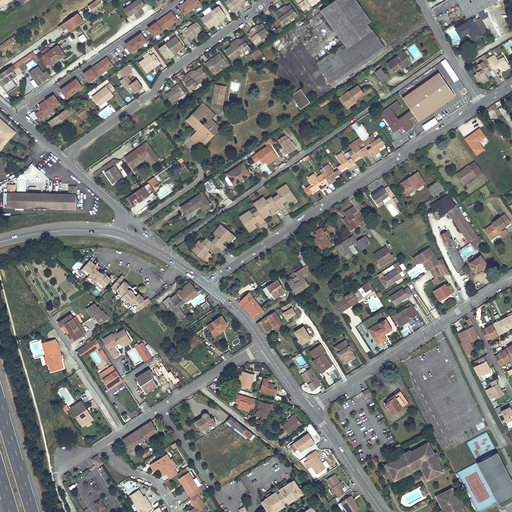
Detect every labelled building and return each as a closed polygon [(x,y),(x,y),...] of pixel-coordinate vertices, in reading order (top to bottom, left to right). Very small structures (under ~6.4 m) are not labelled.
[(99,0),(96,0),(88,6),(91,10),(102,3),(99,0)] [(137,0),(132,4),(141,16),(144,13),(140,8),(145,5),(141,0),(137,0)] [(184,15),(201,3),(198,0),(185,0),(178,5),(184,15)] [(233,0),(226,0),(224,2),(231,12),(233,10),(235,9),(236,11),(239,9),(233,0)] [(244,0),(233,0),(239,9),(242,7),(241,4),(243,3),(245,2),(244,0)] [(295,0),(303,10),(310,5),(305,0),(295,0)] [(350,0),(335,0),(321,10),(345,44),(347,47),(320,66),(333,85),(385,49),(372,30),(350,0)] [(355,0),(350,0),(372,30),(375,28),(355,0)] [(468,0),(446,0),(432,9),(435,15),(458,1),(467,17),(474,13),(476,13),(468,0)] [(468,0),(476,13),(498,0),(497,0),(468,0)] [(137,18),(141,16),(132,4),(124,10),(129,16),(134,13),(137,18)] [(283,5),(280,7),(289,20),(296,15),(289,5),(287,6),(285,7),(283,5)] [(218,6),(210,12),(219,23),(222,21),(220,19),(222,18),(225,16),(218,6)] [(277,13),(275,15),(282,25),(289,20),(280,7),(277,9),(279,12),(277,13)] [(147,27),(154,37),(178,19),(171,9),(147,27)] [(210,12),(200,19),(207,28),(213,24),(215,23),(216,26),(219,23),(210,12)] [(78,13),(64,23),(70,31),(83,22),(78,13)] [(477,19),(474,13),(467,17),(469,21),(473,18),(481,34),(487,30),(480,18),(477,19)] [(64,23),(61,25),(66,33),(70,31),(64,23)] [(184,33),(181,35),(186,43),(193,39),(191,37),(200,31),(195,23),(183,31),(184,33)] [(256,25),(253,27),(262,39),(269,34),(262,24),(259,26),(258,27),(256,25)] [(250,33),(247,34),(255,44),(262,39),(253,27),(250,29),(251,31),(250,33)] [(140,31),(124,43),(131,53),(147,40),(140,31)] [(297,47),(299,46),(290,32),(287,34),(297,47)] [(15,35),(0,45),(0,53),(19,41),(15,35)] [(177,36),(167,43),(173,53),(175,55),(178,53),(176,50),(178,49),(183,45),(177,36)] [(236,39),(233,41),(242,53),(250,48),(242,38),(239,40),(238,41),(236,39)] [(230,47),(225,51),(232,61),(242,53),(233,41),(230,43),(232,45),(230,47)] [(167,43),(159,48),(166,58),(168,56),(170,55),(172,57),(175,55),(173,53),(167,43)] [(345,44),(318,63),(320,66),(347,47),(345,44)] [(40,51),(42,53),(49,48),(47,45),(40,51)] [(57,45),(43,55),(50,65),(58,59),(58,58),(63,54),(57,45)] [(405,67),(411,63),(404,52),(398,56),(387,64),(393,72),(401,67),(400,66),(403,64),(405,67)] [(150,54),(139,62),(146,72),(153,67),(151,66),(156,62),(157,64),(160,62),(156,56),(153,58),(151,55),(150,54)] [(209,62),(206,64),(212,73),(215,71),(216,72),(227,64),(220,54),(214,58),(214,59),(210,62),(209,62)] [(495,54),(487,59),(493,69),(501,65),(503,64),(505,69),(510,66),(504,56),(502,54),(496,57),(495,54)] [(12,66),(15,70),(19,67),(23,64),(30,59),(28,55),(12,66)] [(106,55),(82,72),(89,82),(113,65),(106,55)] [(484,55),(480,57),(482,60),(482,62),(479,63),(482,69),(477,72),(476,72),(482,82),(487,80),(484,75),(485,74),(493,69),(487,59),(484,55)] [(30,59),(23,64),(27,68),(35,62),(32,58),(30,59)] [(469,94),(446,58),(442,62),(464,97),(469,94)] [(137,79),(132,82),(127,76),(132,72),(127,65),(119,71),(124,78),(120,80),(126,88),(130,85),(135,93),(143,87),(137,79)] [(12,66),(0,74),(0,78),(1,79),(15,70),(12,66)] [(38,86),(51,77),(47,70),(43,73),(38,66),(29,72),(33,78),(34,77),(35,78),(34,79),(38,86)] [(1,79),(0,79),(0,82),(8,93),(11,90),(11,89),(16,85),(12,78),(22,71),(19,67),(15,70),(1,79)] [(192,70),(189,72),(198,84),(208,78),(201,67),(196,71),(194,72),(192,70)] [(380,68),(375,72),(384,83),(389,79),(380,68)] [(186,78),(184,80),(191,90),(198,84),(189,72),(186,74),(188,76),(186,78)] [(403,98),(412,110),(415,115),(417,118),(454,93),(439,72),(403,98)] [(76,77),(59,89),(66,98),(83,86),(76,77)] [(115,90),(110,83),(92,98),(98,105),(105,100),(106,101),(114,95),(111,92),(115,90)] [(179,83),(171,88),(172,89),(165,95),(171,104),(186,93),(179,83)] [(223,103),(226,86),(216,84),(213,102),(223,103)] [(349,91),(340,97),(344,103),(346,102),(349,106),(356,102),(355,100),(363,95),(358,86),(349,92),(349,91)] [(296,102),(298,104),(301,108),(308,103),(306,99),(307,98),(304,94),(303,94),(300,90),(296,93),(296,94),(293,96),(296,102)] [(53,93),(37,104),(40,109),(34,113),(39,120),(54,111),(52,108),(60,103),(53,93)] [(454,93),(417,118),(419,121),(456,96),(454,93)] [(398,101),(381,113),(385,118),(387,117),(392,124),(390,125),(393,129),(390,131),(396,140),(402,136),(398,130),(400,129),(399,127),(402,125),(405,122),(402,117),(399,119),(394,112),(402,107),(398,101)] [(203,104),(188,120),(199,130),(191,137),(201,147),(215,132),(212,128),(216,124),(210,119),(214,114),(203,104)] [(89,110),(86,105),(76,112),(80,116),(86,112),(89,110)] [(69,108),(49,122),(52,126),(72,112),(69,108)] [(412,110),(402,117),(405,122),(402,125),(403,126),(407,132),(414,127),(409,120),(415,115),(412,110)] [(423,126),(426,131),(438,123),(435,118),(423,126)] [(0,119),(0,137),(1,138),(0,139),(0,150),(3,148),(2,147),(15,133),(8,126),(8,127),(6,126),(7,125),(0,119)] [(293,133),(288,127),(284,130),(288,137),(293,133)] [(373,135),(362,142),(365,147),(370,144),(372,147),(367,150),(369,153),(372,157),(378,153),(376,150),(378,149),(385,145),(379,136),(375,139),(373,135)] [(286,140),(283,136),(278,140),(283,147),(279,150),(284,156),(295,148),(291,142),(289,138),(286,140)] [(362,142),(359,138),(349,145),(352,149),(348,152),(350,156),(352,158),(353,160),(360,156),(362,154),(364,157),(369,153),(367,150),(365,147),(362,142)] [(473,151),(470,154),(475,162),(482,172),(489,182),(493,180),(504,195),(511,189),(511,171),(491,142),(475,153),(473,151)] [(146,143),(125,158),(132,168),(147,158),(151,164),(158,159),(146,143)] [(272,149),(270,145),(252,157),(256,162),(260,159),(263,163),(265,162),(276,154),(274,151),(273,152),(271,150),(272,149)] [(353,160),(352,158),(348,160),(346,158),(342,152),(336,156),(341,164),(337,167),(338,169),(340,171),(347,167),(349,165),(350,168),(356,164),(353,160)] [(276,154),(265,162),(267,165),(273,161),(273,160),(278,157),(276,154)] [(114,159),(103,167),(106,172),(105,172),(105,173),(110,180),(113,183),(123,176),(115,165),(121,160),(114,159)] [(461,172),(456,175),(463,184),(482,172),(475,162),(470,165),(467,167),(467,168),(461,172)] [(243,164),(227,174),(233,184),(249,173),(243,164)] [(328,176),(324,179),(328,185),(334,181),(333,179),(335,178),(341,173),(340,171),(338,169),(334,172),(329,164),(323,168),(327,174),(328,176)] [(405,181),(400,184),(407,195),(425,183),(418,172),(413,175),(414,177),(406,182),(405,181)] [(249,173),(233,184),(234,185),(250,175),(249,173)] [(315,173),(308,178),(310,179),(314,185),(309,188),(312,192),(319,188),(321,187),(323,189),(328,185),(324,179),(320,181),(317,177),(315,173)] [(149,183),(127,198),(132,206),(136,204),(133,199),(136,197),(139,201),(155,191),(152,187),(159,182),(158,181),(160,179),(157,175),(148,181),(149,183)] [(438,181),(428,188),(431,193),(442,187),(438,181)] [(295,198),(287,184),(277,191),(279,194),(273,198),(279,208),(280,210),(285,207),(281,201),(283,200),(282,199),(285,197),(288,202),(295,198)] [(15,185),(8,185),(7,207),(76,209),(77,187),(69,186),(69,194),(15,192),(15,185)] [(326,196),(332,191),(329,186),(323,191),(326,196)] [(394,195),(389,186),(384,189),(383,187),(377,191),(378,193),(376,194),(376,193),(371,195),(377,204),(382,200),(389,196),(390,198),(394,195)] [(442,187),(431,193),(434,198),(444,191),(442,187)] [(202,193),(180,208),(186,215),(200,206),(203,210),(210,205),(202,193)] [(477,236),(448,195),(431,205),(433,212),(439,211),(440,217),(449,211),(465,236),(469,242),(477,236)] [(263,197),(253,204),(258,210),(262,217),(270,212),(267,209),(270,207),(270,206),(271,206),(275,211),(279,208),(273,198),(272,196),(266,200),(263,197)] [(351,208),(344,212),(347,217),(348,219),(344,221),(350,230),(360,224),(361,226),(365,224),(361,217),(357,219),(354,214),(357,212),(354,207),(351,209),(351,208)] [(249,210),(239,217),(248,230),(256,225),(254,222),(256,221),(256,220),(257,219),(261,225),(265,222),(264,219),(262,217),(258,210),(252,214),(249,210)] [(493,224),(487,228),(489,232),(487,233),(491,239),(500,233),(498,231),(504,227),(510,223),(505,215),(493,223),(493,224)] [(217,237),(212,242),(217,246),(222,250),(226,246),(220,241),(222,239),(222,240),(224,238),(227,241),(233,235),(221,225),(213,234),(217,237)] [(504,227),(498,231),(500,233),(502,236),(508,232),(504,227)] [(321,228),(317,230),(320,235),(317,237),(313,239),(321,251),(332,245),(321,228)] [(447,232),(441,234),(445,244),(449,252),(455,249),(447,232)] [(353,235),(344,241),(351,252),(355,249),(352,244),(357,241),(353,235)] [(366,242),(363,237),(357,241),(362,249),(368,245),(366,242)] [(478,237),(470,243),(473,246),(481,241),(478,237)] [(199,240),(191,249),(204,260),(209,253),(206,250),(208,248),(209,248),(210,247),(214,250),(217,246),(212,242),(208,238),(203,243),(199,240)] [(344,241),(336,246),(340,252),(341,251),(344,256),(351,252),(344,241)] [(385,263),(395,257),(393,253),(391,254),(386,245),(377,251),(378,252),(374,255),(379,262),(384,260),(385,263)] [(437,266),(444,263),(442,259),(437,261),(429,248),(417,256),(421,262),(423,261),(428,270),(429,269),(436,265),(437,266)] [(455,249),(449,252),(458,270),(465,267),(456,249),(455,249)] [(301,251),(296,254),(302,264),(307,261),(301,251)] [(473,256),(468,259),(470,262),(469,263),(475,272),(482,267),(483,269),(487,266),(480,255),(475,259),(473,256)] [(416,264),(421,262),(417,256),(412,259),(416,264)] [(83,277),(86,274),(88,275),(86,277),(94,284),(95,282),(102,289),(113,277),(113,276),(113,275),(112,275),(111,275),(109,277),(107,277),(106,275),(106,273),(107,273),(105,271),(103,273),(102,272),(101,272),(99,272),(98,271),(98,269),(100,267),(100,266),(99,265),(98,265),(96,264),(94,264),(92,263),(92,261),(94,260),(94,259),(94,258),(94,257),(93,257),(92,257),(91,258),(78,272),(83,277)] [(399,273),(403,270),(398,262),(393,264),(396,269),(381,278),(386,287),(402,277),(399,273)] [(444,263),(437,266),(439,270),(441,274),(442,276),(449,273),(444,263)] [(429,269),(432,274),(439,270),(437,266),(436,265),(429,269)] [(304,267),(299,270),(303,276),(308,273),(304,267)] [(292,278),(287,281),(295,294),(309,285),(303,276),(299,270),(295,273),(297,276),(298,277),(293,280),(292,279),(292,278)] [(439,270),(432,274),(435,278),(437,277),(441,274),(439,270)] [(122,275),(111,286),(118,292),(116,294),(130,307),(132,305),(138,311),(150,301),(149,299),(147,298),(145,300),(144,300),(143,299),(142,297),(138,293),(137,294),(138,295),(137,296),(135,296),(134,295),(134,293),(133,291),(131,290),(129,289),(128,289),(127,288),(127,287),(128,286),(129,285),(126,281),(124,281),(122,280),(122,278),(124,277),(123,276),(122,275)] [(285,291),(278,280),(266,287),(269,291),(274,297),(280,293),(280,295),(285,291)] [(369,282),(362,287),(365,292),(371,288),(372,291),(374,290),(369,282)] [(178,293),(167,302),(181,320),(186,316),(178,306),(185,301),(186,302),(198,293),(190,283),(183,288),(184,289),(182,291),(180,289),(177,291),(178,293)] [(444,285),(434,291),(440,300),(446,296),(446,297),(454,292),(450,285),(446,288),(444,285)] [(413,294),(408,287),(404,290),(403,288),(390,297),(396,305),(401,302),(401,300),(403,300),(413,294)] [(363,297),(357,288),(334,303),(341,313),(343,312),(342,311),(363,297)] [(269,291),(265,293),(270,300),(274,297),(269,291)] [(263,310),(249,292),(239,303),(248,311),(253,318),(263,310)] [(290,302),(282,307),(284,312),(283,313),(286,319),(295,313),(292,308),(293,307),(290,302)] [(95,303),(86,309),(92,318),(94,316),(100,325),(110,318),(107,314),(106,314),(103,310),(102,311),(99,306),(97,307),(95,303)] [(419,315),(413,306),(395,316),(401,326),(419,315)] [(267,316),(256,323),(263,334),(282,322),(275,311),(267,316)] [(71,314),(58,322),(61,326),(62,325),(65,324),(67,327),(66,328),(71,337),(72,336),(75,340),(84,334),(79,326),(73,318),(71,314)] [(511,326),(511,314),(495,323),(500,334),(505,331),(504,330),(511,326)] [(221,316),(207,326),(212,333),(217,329),(218,331),(224,327),(227,325),(221,316)] [(386,319),(369,330),(378,344),(387,339),(384,334),(383,332),(384,331),(386,333),(392,329),(386,319)] [(65,324),(62,325),(73,341),(75,340),(72,336),(71,337),(66,328),(67,327),(65,324)] [(486,328),(482,331),(486,338),(490,336),(491,338),(498,335),(492,324),(486,328)] [(294,332),(298,338),(307,332),(303,326),(294,332)] [(225,328),(224,327),(218,331),(217,329),(212,333),(214,336),(225,328)] [(478,337),(472,327),(459,334),(463,342),(461,342),(467,354),(473,351),(470,345),(467,347),(465,343),(469,342),(478,337)] [(107,344),(106,345),(114,358),(119,354),(114,346),(119,342),(122,340),(123,343),(129,339),(126,334),(127,334),(124,329),(118,334),(117,332),(113,335),(113,334),(104,340),(107,344)] [(311,338),(307,332),(298,338),(302,344),(311,338)] [(95,338),(86,345),(89,349),(93,346),(96,351),(101,347),(95,338)] [(55,339),(47,341),(51,355),(60,352),(58,342),(55,339)] [(346,340),(335,347),(344,363),(351,359),(350,357),(354,354),(351,349),(350,350),(348,347),(349,346),(346,340)] [(47,341),(43,343),(46,356),(51,355),(47,341)] [(142,343),(135,347),(145,362),(152,358),(142,343)] [(86,345),(77,350),(80,355),(89,349),(86,345)] [(321,345),(311,351),(316,359),(313,361),(318,369),(322,366),(324,370),(332,365),(325,355),(324,356),(323,355),(324,354),(326,353),(321,345)] [(103,349),(99,351),(105,359),(108,357),(103,349)] [(143,360),(140,355),(138,356),(132,349),(127,352),(136,365),(143,360)] [(499,354),(495,356),(500,366),(505,363),(511,359),(505,349),(499,353),(499,354)] [(51,355),(46,356),(49,364),(51,371),(63,368),(60,358),(60,356),(61,356),(60,352),(51,355)] [(491,371),(486,360),(473,367),(478,376),(482,373),(483,375),(491,371)] [(113,366),(100,375),(103,379),(116,370),(113,366)] [(318,386),(317,385),(321,382),(311,367),(302,373),(312,390),(318,386)] [(116,370),(103,379),(108,388),(117,382),(118,383),(123,380),(116,370)] [(150,370),(136,378),(145,392),(156,386),(152,378),(154,377),(150,370)] [(255,374),(243,371),(242,375),(239,386),(250,389),(255,374)] [(75,381),(79,387),(83,385),(80,378),(75,381)] [(269,380),(264,379),(261,391),(276,395),(278,390),(274,389),(275,385),(271,384),(270,385),(268,384),(268,383),(269,380)] [(492,387),(485,390),(490,399),(495,396),(495,398),(503,394),(498,384),(497,384),(492,387)] [(369,389),(362,393),(365,399),(372,395),(369,389)] [(409,403),(400,390),(394,395),(395,396),(389,401),(390,402),(386,405),(393,414),(409,403)] [(247,397),(238,395),(236,402),(240,403),(239,408),(250,411),(253,399),(249,398),(248,400),(246,400),(247,397)] [(90,414),(81,401),(71,408),(80,422),(83,423),(88,420),(89,420),(91,419),(91,417),(90,415),(90,414)] [(265,402),(261,401),(259,408),(260,408),(259,411),(258,411),(256,415),(266,418),(269,410),(272,411),(273,407),(274,405),(267,403),(267,404),(265,403),(265,402)] [(497,414),(502,423),(507,421),(506,419),(510,417),(511,416),(511,411),(509,407),(501,411),(502,412),(497,414)] [(215,422),(212,418),(211,419),(208,414),(206,413),(204,414),(203,415),(203,417),(197,421),(200,426),(202,430),(215,422)] [(302,424),(295,416),(289,421),(282,426),(289,434),(302,424)] [(404,424),(410,421),(407,416),(401,419),(404,424)] [(247,429),(231,417),(228,421),(243,433),(247,429)] [(157,430),(151,421),(123,440),(129,449),(157,430)] [(255,436),(247,429),(243,433),(250,438),(254,438),(255,436)] [(314,441),(309,433),(294,443),(300,451),(314,441)] [(401,457),(386,465),(390,472),(391,472),(395,479),(399,476),(400,477),(407,474),(406,473),(411,471),(411,472),(421,466),(427,479),(433,476),(433,477),(442,472),(439,465),(440,465),(438,461),(434,453),(432,450),(430,451),(427,445),(422,448),(421,446),(410,452),(411,453),(402,458),(401,457)] [(151,453),(148,449),(142,453),(144,457),(151,453)] [(317,453),(316,451),(305,458),(307,460),(311,466),(317,474),(326,468),(319,459),(318,457),(316,454),(317,453)] [(498,503),(511,495),(511,479),(508,472),(497,452),(487,458),(477,463),(498,503)] [(167,473),(170,478),(177,474),(173,468),(169,461),(170,460),(167,454),(150,465),(154,471),(159,468),(160,467),(162,470),(161,471),(164,475),(167,473)] [(98,456),(94,458),(96,460),(93,461),(96,465),(98,464),(99,466),(103,463),(98,456)] [(102,466),(98,468),(104,481),(108,480),(102,466)] [(193,479),(189,472),(179,479),(182,484),(184,483),(187,489),(186,490),(191,497),(197,493),(198,493),(201,491),(193,479)] [(340,482),(335,474),(326,480),(332,489),(335,493),(335,492),(338,497),(344,493),(341,489),(343,487),(340,482)] [(193,479),(201,491),(202,490),(205,488),(198,476),(193,479)] [(303,493),(294,479),(279,489),(281,492),(278,494),(276,491),(261,502),(267,510),(268,509),(270,511),(275,511),(286,505),(284,503),(287,501),(288,503),(303,493)] [(443,495),(437,497),(444,510),(439,511),(462,511),(464,510),(462,506),(458,499),(456,495),(455,495),(451,489),(442,494),(443,495)] [(139,490),(130,495),(139,509),(142,508),(144,511),(151,506),(149,502),(148,503),(143,497),(139,490)] [(205,511),(208,510),(197,493),(191,497),(189,499),(192,502),(193,501),(196,507),(195,508),(190,511),(189,511),(205,511)] [(352,498),(351,495),(340,502),(347,511),(353,511),(359,508),(354,500),(352,498)] [(100,501),(95,504),(100,511),(105,508),(100,501)]
